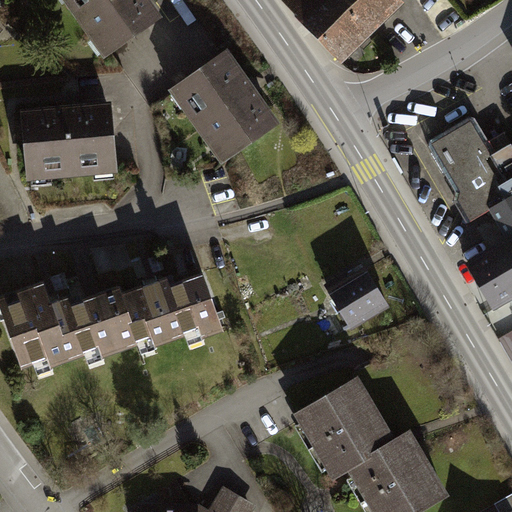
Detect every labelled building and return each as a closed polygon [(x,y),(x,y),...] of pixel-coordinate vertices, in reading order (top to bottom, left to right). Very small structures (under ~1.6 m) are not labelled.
[(65,0),(106,59),(165,18),(152,0),(65,0)] [(403,4),(398,0),(283,0),(344,62),(361,45),(403,4)] [(228,52),(170,93),(222,167),(280,126),(253,87),(228,52)] [(113,105),(23,113),(29,182),(119,174),(113,105)] [(470,118),(431,139),(459,189),(458,192),(457,197),(469,219),(490,207),(506,235),(463,259),(485,296),(491,307),(511,295),(511,143),(503,127),(482,139),(470,118)] [(343,277),(325,288),(349,327),(388,304),(365,264),(349,274),(343,277)] [(343,277),(349,274),(345,268),(322,283),(325,288),(343,277)] [(46,281),(1,296),(26,369),(37,365),(40,372),(90,355),(92,360),(140,344),(143,352),(188,336),(191,344),(227,331),(207,273),(178,283),(175,273),(152,281),(126,290),(125,285),(78,301),(75,294),(56,300),(53,302),(46,281)] [(511,329),(500,337),(511,357),(511,329)] [(331,473),(345,466),(369,451),(367,447),(391,433),(353,370),(291,407),(331,473)] [(407,423),(391,433),(367,447),(369,451),(345,466),(372,511),(409,511),(447,489),(407,423)] [(251,511),(256,504),(224,484),(209,507),(198,501),(198,511),(251,511)] [(511,493),(495,503),(500,511),(506,511),(511,509),(511,493)] [(140,511),(198,511),(198,501),(140,500),(140,511)]
